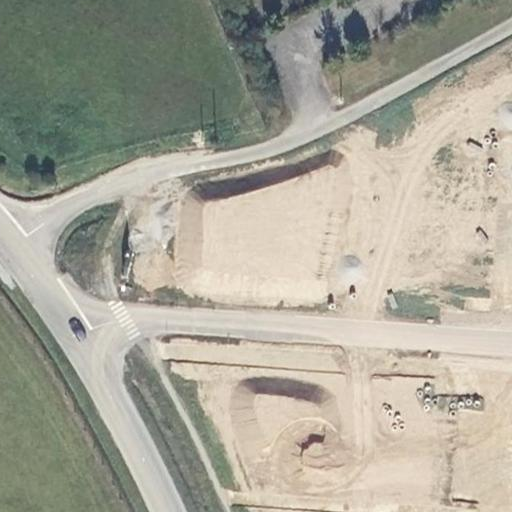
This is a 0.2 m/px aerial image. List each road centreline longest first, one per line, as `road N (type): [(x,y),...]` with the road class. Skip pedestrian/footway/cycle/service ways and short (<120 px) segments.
road 1 (residential): [(509,340),(125,314),(63,333)]
road 2 (tertiary): [(63,333),(168,511)]
road 3 (residential): [(509,340),(494,507)]
